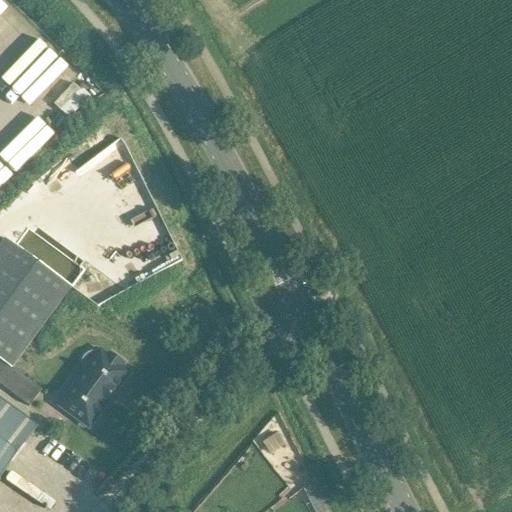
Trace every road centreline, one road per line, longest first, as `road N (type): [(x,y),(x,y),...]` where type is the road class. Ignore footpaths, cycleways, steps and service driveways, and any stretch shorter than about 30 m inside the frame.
road 1 (secondary): [(304,322),(176,80),(120,0)]
road 2 (unclassified): [(105,511),(259,352),(304,322)]
road 3 (secondary): [(403,511),(304,322)]
